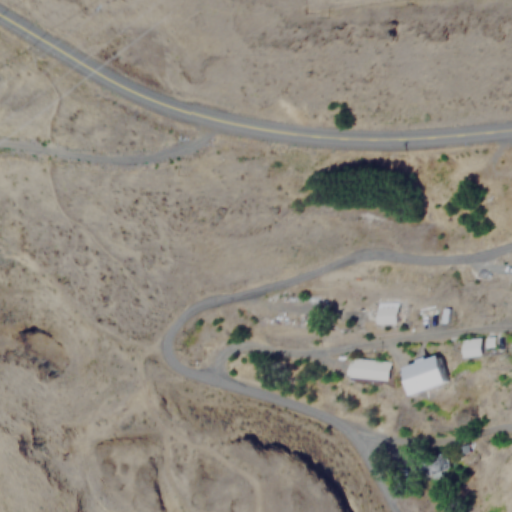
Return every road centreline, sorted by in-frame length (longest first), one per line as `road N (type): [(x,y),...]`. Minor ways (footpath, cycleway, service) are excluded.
road 1 (residential): [(381,511),(345,434),(169,367),(156,355),(165,331),(203,303),(362,258),(431,263),(511,245)]
road 2 (tertiary): [(511,127),(337,137),(195,114),(73,57),(0,8)]
road 3 (residential): [(186,374),(229,352),(291,356),(488,333),(511,338)]
road 4 (residential): [(345,434),(511,434)]
